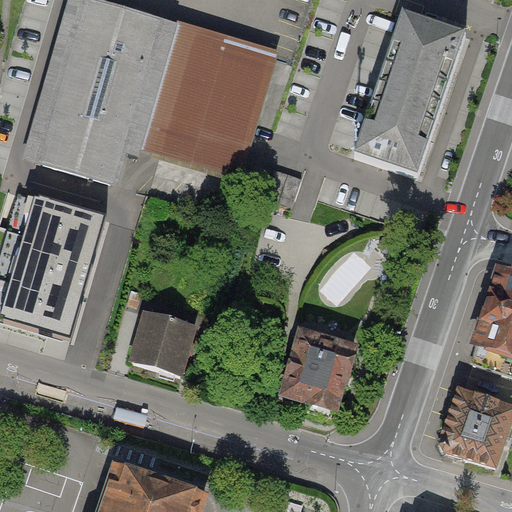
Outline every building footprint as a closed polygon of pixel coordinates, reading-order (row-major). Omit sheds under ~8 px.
[(91,0),(69,0),(23,162),(129,192),(139,158),(177,24),(91,0)] [(466,39),(403,18),(354,161),(418,182),(466,39)] [(279,53),(177,24),(139,158),(241,187),(279,53)] [(0,263),(0,321),(72,342),(107,222),(19,197),(0,263)] [(511,289),(489,284),(467,371),(511,381),(511,289)] [(198,332),(144,317),(129,374),(182,388),(198,332)] [(357,355),(298,339),(279,410),(337,426),(357,355)] [(499,473),(511,431),(511,407),(458,390),(440,447),(445,456),(499,473)] [(94,511),(200,511),(201,509),(105,479),(94,511)]
